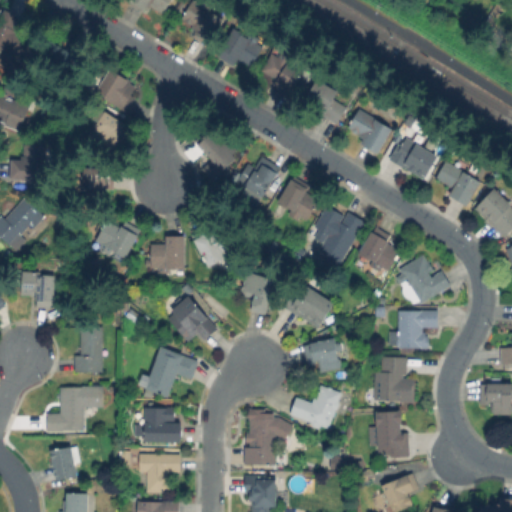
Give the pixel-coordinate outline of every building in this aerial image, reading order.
[(171,0),(165,10),(149,0),(145,6),(135,0),(171,0)] [(196,0),(225,17),(210,42),(196,33),(200,28),(183,18),(194,0),(196,0)] [(29,43),(21,56),(7,48),(1,57),(0,56),(0,18),(6,9),(26,21),(17,35),(29,43)] [(236,27),(249,35),(251,32),(261,38),(259,43),(263,46),(251,66),(238,57),(233,64),(219,55),(236,27)] [(51,40),(65,50),(72,41),(87,51),(69,79),(38,58),(51,40)] [(283,51),(294,57),(292,61),(305,68),(292,93),(275,84),(278,78),(262,70),(272,51),(280,56),(283,51)] [(137,98),(126,112),(94,89),(110,67),(137,86),(132,94),(137,98)] [(311,78),(305,88),(300,85),(306,75),(311,78)] [(347,106),(338,123),(304,103),(318,79),(339,91),(334,98),(347,106)] [(0,93),(3,95),(3,96),(6,92),(32,112),(17,133),(0,120),(0,93)] [(393,128),(378,153),(362,143),(365,138),(359,135),(360,133),(350,126),(360,109),(393,128)] [(131,129),(108,158),(84,138),(106,111),(131,129)] [(418,118),(412,127),(405,123),(411,114),(418,118)] [(239,149),(218,164),(195,140),(214,122),(239,149)] [(438,156),(424,178),(389,157),(403,134),(438,156)] [(46,146),(45,180),(9,179),(9,160),(22,160),(23,145),(46,146)] [(262,156),(281,169),(261,197),(236,180),(248,163),(254,167),(262,156)] [(482,181),(467,205),(450,194),(454,187),(437,177),(448,160),(482,181)] [(111,169),(109,184),(98,183),(97,189),(81,187),(83,167),(111,169)] [(320,200),(307,219),(277,200),(294,175),(310,186),(307,191),(320,200)] [(511,205),(511,227),(504,235),(477,206),(496,188),(511,205)] [(46,217),(33,230),(29,226),(11,245),(0,235),(0,219),(3,216),(6,218),(25,198),(46,217)] [(326,209),(341,219),(343,215),(347,217),(349,213),(365,222),(341,262),(320,249),(329,235),(316,226),(326,209)] [(108,218),(121,226),(127,221),(142,230),(126,256),(113,248),(109,255),(93,245),(108,218)] [(212,225),(219,236),(231,230),(238,246),(227,251),(230,255),(206,267),(191,235),(212,225)] [(401,250),(388,270),(383,267),(380,270),(370,265),(373,260),(359,252),(376,227),(391,235),(387,241),(401,250)] [(186,235),(186,268),(171,268),(171,273),(158,273),(158,267),(151,267),(151,243),(166,244),(166,235),(186,235)] [(430,273),(432,276),(442,269),(451,284),(421,303),(400,268),(424,253),(434,270),(430,273)] [(57,274),(53,308),(37,307),(37,295),(21,294),(22,270),(57,274)] [(279,282),(274,295),(272,294),(266,314),(249,308),(254,295),(252,295),(249,297),(244,295),(241,291),(248,271),(279,282)] [(306,284),(334,302),(319,327),(285,306),(295,289),(301,292),(306,284)] [(218,329),(207,339),(199,332),(187,343),(164,318),(188,295),(218,329)] [(385,306),(385,316),(375,316),(376,306),(385,306)] [(140,316),(134,323),(125,314),(131,308),(140,316)] [(438,310),(438,327),(424,326),(423,330),(429,330),(429,348),(398,347),(398,309),(438,310)] [(337,319),(328,323),(325,318),(334,313),(337,319)] [(103,328),(103,371),(76,370),(76,356),(81,356),(82,328),(103,328)] [(334,336),(336,342),(338,341),(341,342),(342,347),(341,350),(338,350),(341,367),(320,373),(317,362),(308,365),(303,345),(334,336)] [(511,361),(502,361),(502,344),(511,344),(511,361)] [(199,360),(192,379),(177,374),(168,397),(145,388),(161,346),(199,360)] [(408,357),(407,378),(415,378),(414,402),(374,400),(375,371),(381,371),(382,356),(408,357)] [(511,383),(511,413),(492,413),(492,401),(481,401),(481,383),(511,383)] [(342,392),(329,427),(321,425),(320,428),(313,426),(311,421),(290,414),(297,395),(312,401),(314,396),(316,397),(318,392),(317,389),(318,386),(321,384),(342,392)] [(101,387),(100,407),(85,407),(85,430),(49,430),(49,412),(61,412),(61,387),(101,387)] [(183,422),(183,442),(145,441),(146,407),(176,407),(176,422),(183,422)] [(402,410),(403,432),(408,431),(409,455),(378,456),(376,411),(402,410)] [(276,417),(275,464),(245,463),(245,446),(250,446),(251,417),(276,417)] [(78,476),(56,480),(51,450),(72,445),(78,476)] [(180,453),(180,471),(168,471),(168,478),(170,478),(170,491),(147,491),(147,470),(139,470),(139,453),(180,453)] [(413,504),(394,511),(391,511),(381,486),(413,472),(420,488),(408,493),(413,504)] [(277,475),(277,506),(272,506),(272,511),(251,511),(251,500),(248,500),(248,493),(244,493),(244,474),(277,475)] [(88,493),(87,511),(59,511),(60,511),(67,511),(67,493),(88,493)] [(511,511),(480,511),(480,504),(501,504),(501,499),(511,498),(511,511)] [(179,503),(179,511),(139,511),(139,502),(179,503)] [(431,511),(434,502),(451,506),(450,511),(431,511)]
